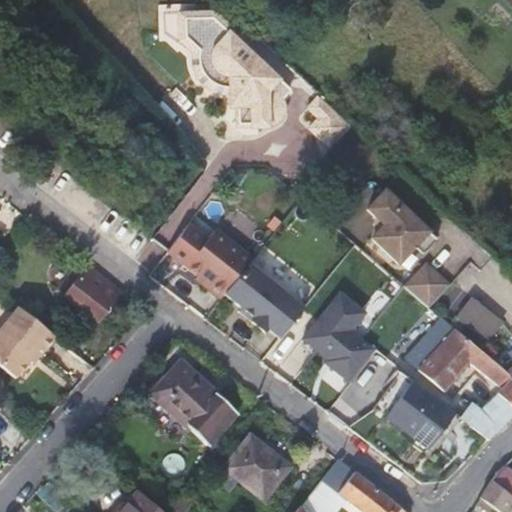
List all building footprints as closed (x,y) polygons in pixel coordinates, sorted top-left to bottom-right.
[(218,18),(206,19),(182,20),(182,48),(206,47),(216,56),(215,58),(213,63),(213,69),(215,75),(219,79),(224,82),(230,84),(231,84),(232,115),(252,114),(253,135),(268,134),(268,132),(272,131),(277,129),(280,125),(283,120),(283,115),(282,110),(279,105),(275,102),(270,100),(266,100),(266,98),(264,95),(276,82),(243,50),(247,46),(218,18)] [(266,27),(256,37),(265,45),(274,35),(266,27)] [(195,109),(187,102),(165,128),(173,134),(195,109)] [(333,152),(355,129),(326,102),(313,115),(321,122),(311,132),(333,152)] [(124,137),(115,146),(132,159),(139,150),(124,137)] [(418,250),(431,236),(380,188),(362,207),(371,215),(366,235),(394,261),(410,243),(418,250)] [(263,333),(276,343),(299,314),(243,270),(252,259),(214,230),(185,267),(205,283),(202,286),(249,322),(246,327),(259,337),(263,333)] [(402,285),(424,306),(445,283),(423,262),(402,285)] [(98,323),(122,295),(85,265),(63,295),(98,323)] [(349,383),(373,352),(349,332),(363,314),(337,294),(301,341),(331,364),(328,367),(349,383)] [(52,340),(14,311),(0,328),(0,372),(12,382),(26,365),(35,353),(39,356),(52,340)] [(395,339),(409,352),(439,319),(434,315),(425,324),(415,316),(395,339)] [(471,403),(457,419),(486,442),(503,424),(511,416),(511,381),(471,346),(462,338),(439,319),(409,352),(404,358),(444,393),(470,366),(498,389),(480,411),(471,403)] [(388,328),(380,321),(374,328),(382,336),(388,328)] [(473,325),(462,338),(471,346),(483,332),(473,325)] [(483,332),(471,346),(511,381),(511,364),(503,356),(506,353),(483,332)] [(35,353),(26,365),(30,368),(39,356),(35,353)] [(151,395),(207,448),(237,415),(179,363),(151,395)] [(425,393),(410,381),(383,415),(426,449),(453,415),(425,393)] [(249,436),(222,470),(264,503),(290,468),(249,436)] [(296,511),(337,511),(345,503),(336,496),(353,475),(336,462),(296,511)] [(511,471),(505,465),(498,471),(493,479),(511,494),(511,471)] [(400,511),(353,475),(336,496),(345,503),(356,511),(400,511)] [(496,511),(503,511),(511,502),(511,494),(493,479),(481,499),(496,511)] [(58,511),(59,511),(70,501),(65,496),(47,480),(37,492),(58,511)] [(157,511),(135,493),(118,511),(157,511)] [(203,511),(182,493),(169,507),(174,511),(203,511)]
